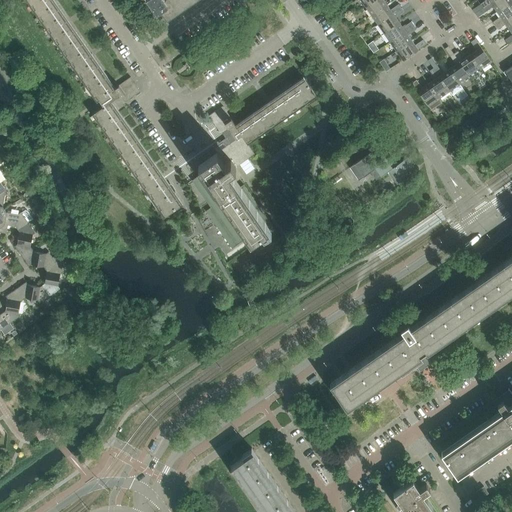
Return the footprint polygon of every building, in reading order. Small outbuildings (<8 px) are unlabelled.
[(27,0),(31,5),(33,4),(36,8),(34,9),(39,16),(40,15),(43,20),(42,21),(47,28),(48,27),(51,31),(50,32),(55,39),(56,38),(59,42),(58,43),(63,50),(64,50),(67,54),(66,55),(71,62),(72,61),(75,65),(74,66),(79,73),(80,72),(83,76),(82,77),(87,84),(88,83),(91,88),(90,89),(95,96),(96,95),(99,99),(97,101),(99,100),(113,90),(113,89),(50,0),(27,0)] [(192,0),(147,0),(157,13),(159,11),(161,10),(167,18),(192,0)] [(371,15),(387,5),(383,0),(374,0),(365,6),(371,15)] [(497,11),(511,1),(511,0),(493,0),(483,8),(485,12),(493,6),(497,11)] [(495,25),(511,13),(511,0),(511,1),(497,11),(500,16),(492,22),(495,25)] [(378,24),(393,13),(387,5),(371,15),(378,24)] [(384,33),(399,22),(393,13),(378,24),(384,33)] [(511,13),(495,25),(498,29),(506,24),(509,29),(511,26),(511,13)] [(390,42),(413,25),(411,22),(403,27),(399,22),(384,33),(390,42)] [(396,51),(411,40),(408,35),(416,29),(413,25),(390,42),(396,51)] [(470,54),(480,69),(491,62),(475,39),(471,42),(476,50),(470,54)] [(403,60),(426,44),(423,40),(415,45),(411,40),(396,51),(403,60)] [(372,41),(367,44),(374,53),(379,50),(372,41)] [(480,69),(470,54),(463,59),(458,51),(454,54),(470,77),(480,69)] [(460,84),(470,77),(454,54),(450,56),(456,64),(449,69),(460,84)] [(384,59),(380,62),(384,68),(388,65),(384,59)] [(437,65),(433,68),(450,91),(452,95),(462,88),(460,84),(449,69),(442,73),(437,65)] [(439,98),(450,91),(433,68),(429,70),(435,78),(428,83),(439,98)] [(103,106),(92,114),(93,114),(95,113),(98,117),(97,118),(102,125),(103,124),(106,128),(105,129),(110,136),(111,136),(114,140),(113,141),(118,148),(119,147),(122,151),(121,152),(126,159),(127,158),(130,162),(129,163),(134,171),(135,170),(138,174),(137,175),(141,182),(143,181),(146,185),(144,186),(149,193),(151,192),(154,197),(152,198),(157,205),(158,204),(161,208),(160,209),(165,215),(164,216),(164,217),(181,205),(110,103),(112,102),(120,96),(125,102),(140,91),(130,77),(115,87),(113,89),(113,90),(99,100),(103,106)] [(237,126),(249,143),(317,95),(305,79),(237,126)] [(439,98),(428,83),(422,87),(416,80),(412,83),(428,106),(429,105),(431,109),(442,102),(439,98)] [(195,160),(191,163),(199,175),(195,178),(194,178),(192,180),(192,181),(193,182),(207,202),(211,207),(206,211),(232,248),(248,237),(250,241),(259,235),(262,239),(263,239),(275,230),(264,214),(259,207),(245,187),(243,184),(238,188),(227,173),(231,170),(231,171),(236,167),(254,154),(247,144),(249,143),(237,126),(223,106),(208,116),(212,121),(220,133),(221,132),(224,130),(228,136),(232,142),(223,148),(218,152),(219,153),(215,156),(214,155),(215,155),(214,154),(213,155),(213,156),(212,157),(210,153),(208,151),(195,160)] [(371,152),(349,167),(350,168),(356,176),(358,180),(371,172),(376,180),(388,172),(398,165),(397,164),(396,162),(392,157),(388,151),(376,159),(371,152)] [(398,165),(388,172),(396,184),(418,169),(409,156),(397,164),(398,165)] [(18,229),(28,222),(33,219),(28,210),(25,210),(22,213),(21,212),(18,214),(7,212),(5,209),(0,212),(0,224),(6,233),(8,225),(16,227),(18,229)] [(22,256),(32,249),(30,246),(32,234),(35,232),(28,222),(18,229),(20,232),(18,244),(15,246),(22,256)] [(406,232),(399,237),(401,240),(408,235),(406,232)] [(56,262),(56,261),(49,251),(46,253),(34,251),(32,249),(22,256),(29,266),(32,264),(43,266),(45,269),(56,262)] [(330,384),(347,408),(411,364),(417,372),(424,368),(431,363),(425,354),(511,293),(511,256),(411,327),(408,323),(401,327),(404,332),(330,384)] [(42,285),(50,295),(60,288),(58,285),(60,274),(68,268),(60,258),(56,261),(56,262),(45,269),(47,272),(45,283),(42,285)] [(50,295),(42,285),(40,287),(28,285),(26,282),(16,289),(23,299),(26,298),(37,299),(40,302),(50,295)] [(20,301),(23,299),(16,289),(6,296),(8,299),(6,311),(3,312),(10,323),(21,316),(18,313),(20,301)] [(10,323),(3,312),(0,314),(0,329),(0,330),(10,323)] [(19,332),(26,328),(21,321),(15,326),(19,332)] [(511,435),(511,393),(510,391),(509,392),(510,393),(508,394),(496,403),(497,404),(502,410),(441,453),(456,475),(511,435)] [(230,467),(261,511),(295,511),(251,448),(242,454),(244,457),(230,467)] [(435,511),(423,493),(429,489),(426,483),(419,488),(412,479),(393,492),(407,511),(435,511)] [(475,492),(480,499),(488,493),(483,486),(475,492)]
